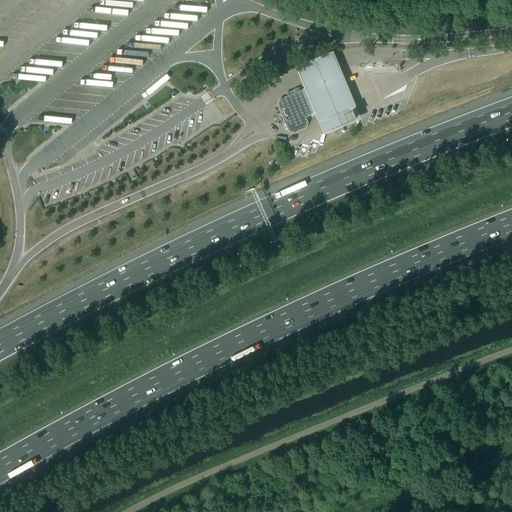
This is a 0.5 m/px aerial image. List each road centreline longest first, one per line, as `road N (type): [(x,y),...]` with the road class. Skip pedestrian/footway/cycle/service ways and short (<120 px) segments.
road 1 (motorway): [(0,468),(286,320),(511,224)]
road 2 (motorway): [(511,112),(235,227),(0,345)]
